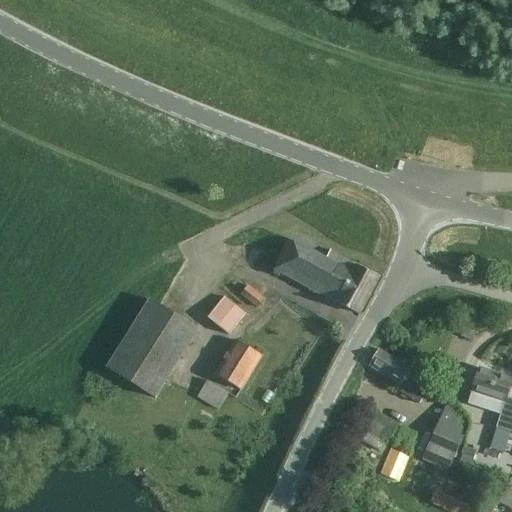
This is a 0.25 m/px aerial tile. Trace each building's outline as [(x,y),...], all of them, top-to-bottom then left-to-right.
[(274,270),(358,314),(360,314),(362,309),(378,277),(356,265),(352,273),(290,240),(274,270)] [(265,299),(247,284),(239,295),(257,309),(265,299)] [(228,336),(247,313),(224,294),(205,317),(228,336)] [(199,330),(150,299),(106,369),(155,400),(199,330)] [(241,391),(262,357),(236,341),(215,376),(241,391)] [(411,400),(418,405),(428,390),(420,385),(424,379),(410,370),(411,369),(380,350),(370,366),(400,385),(397,390),(411,400)] [(501,415),(505,402),(504,402),(505,398),(511,380),(480,370),(469,405),(501,415)] [(228,394),(207,381),(196,398),(217,411),(228,394)] [(511,399),(505,398),(504,402),(505,402),(501,415),(497,427),(511,432),(511,399)] [(460,439),(468,422),(443,410),(435,428),(430,439),(422,459),(448,471),(462,440),(460,439)] [(362,442),(381,454),(398,426),(377,412),(366,430),(369,431),(362,442)] [(504,454),(511,432),(497,427),(489,449),(504,454)] [(471,466),(476,450),(465,446),(460,463),(471,466)] [(511,480),(500,503),(511,508),(511,480)] [(463,504),(435,491),(431,502),(453,511),(476,511),(462,506),(463,504)]
